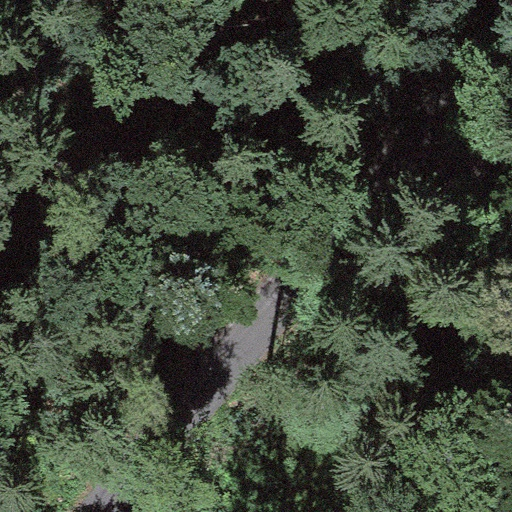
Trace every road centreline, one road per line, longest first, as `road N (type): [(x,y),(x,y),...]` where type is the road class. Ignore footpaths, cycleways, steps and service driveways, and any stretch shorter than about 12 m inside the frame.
road 1 (unclassified): [(101,511),(336,244),(511,19)]
road 2 (track): [(494,511),(477,223)]
road 3 (track): [(511,245),(477,223),(454,96)]
